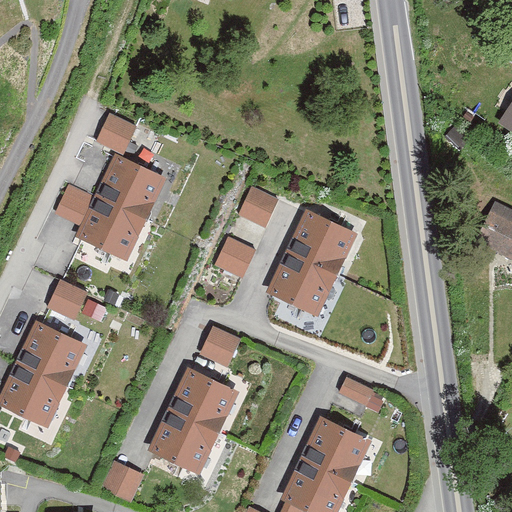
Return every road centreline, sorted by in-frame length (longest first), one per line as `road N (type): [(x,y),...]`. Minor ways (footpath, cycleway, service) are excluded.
road 1 (secondary): [(446,404),(393,0)]
road 2 (residential): [(446,404),(212,312)]
road 3 (residential): [(0,301),(93,102)]
